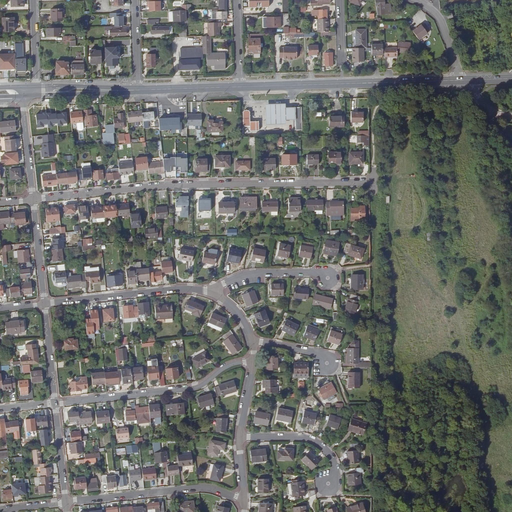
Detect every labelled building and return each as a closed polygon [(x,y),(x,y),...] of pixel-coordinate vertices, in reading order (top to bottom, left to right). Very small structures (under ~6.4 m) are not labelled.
[(219,0),(219,12),(227,12),(227,10),(227,7),(226,7),(226,0),(219,0)] [(375,0),(377,14),(391,13),(391,3),(385,3),(384,4),(383,0),(375,0)] [(160,1),(147,2),(147,7),(149,7),(149,12),(160,11),(160,1)] [(51,8),(52,21),(62,21),(62,8),(51,8)] [(218,9),(212,9),(212,19),(228,19),(227,12),(219,12),(218,12),(218,9)] [(327,18),(327,10),(316,10),(316,11),(312,11),(312,15),(318,15),(319,19),(327,18)] [(174,12),(174,20),(177,20),(177,21),(177,22),(186,21),(186,11),(174,12)] [(115,26),(119,26),(123,26),(122,17),(122,13),(110,13),(110,17),(114,17),(115,26)] [(14,17),(3,18),(3,31),(14,31),(14,17)] [(265,28),(273,28),(279,28),(279,17),(272,17),(265,17),(265,23),(265,28)] [(318,32),(321,32),(328,32),(328,19),(318,19),(318,32)] [(221,22),(208,23),(208,36),(210,36),(218,36),(218,31),(219,31),(219,27),(221,27),(221,22)] [(421,25),(413,31),(419,40),(428,34),(427,32),(430,30),(425,24),(422,26),(421,25)] [(115,26),(112,26),(113,30),(110,30),(110,35),(126,35),(126,30),(119,30),(119,26),(115,26)] [(59,28),(47,28),(47,36),(59,36),(59,28)] [(363,48),(366,48),(365,30),(356,30),(357,48),(363,48)] [(259,34),(248,35),(249,52),(253,52),(254,58),(260,58),(259,34)] [(210,36),(208,36),(206,36),(206,55),(207,54),(207,66),(226,65),(225,54),(211,54),(210,36)] [(399,41),(398,50),(410,50),(411,42),(399,41)] [(23,43),(15,43),(15,44),(15,59),(23,59),(23,43)] [(371,45),(372,55),(382,55),(382,45),(371,45)] [(309,47),(309,57),(314,57),(314,58),(317,58),(317,56),(318,55),(317,46),(309,47)] [(384,48),(384,56),(398,56),(397,47),(384,48)] [(117,48),(105,48),(106,66),(118,66),(118,59),(120,59),(120,52),(117,52),(117,48)] [(284,60),(288,60),(293,59),(297,59),(297,48),(279,49),(279,59),(284,59),(284,60)] [(357,48),(353,48),(353,62),(363,62),(363,48),(357,48)] [(101,63),(101,51),(95,51),(96,50),(90,50),(90,63),(101,63)] [(15,59),(15,55),(0,55),(0,70),(16,70),(15,59)] [(154,55),(147,55),(147,67),(155,67),(154,55)] [(15,59),(16,70),(21,70),(26,70),(26,59),(23,59),(15,59)] [(200,59),(179,60),(179,70),(200,69),(200,59)] [(56,70),(56,75),(69,75),(69,70),(68,63),(65,63),(65,62),(56,62),(57,70),(56,70)] [(84,66),(71,66),(71,74),(84,74),(84,66)] [(294,120),(294,108),(286,108),(286,104),(265,104),(266,124),(286,124),(286,120),(294,120)] [(302,107),(294,108),(294,120),(294,121),(295,121),(296,130),(302,130),(302,107)] [(91,109),(84,110),(85,127),(97,126),(96,115),(92,116),(91,109)] [(142,112),(142,110),(127,112),(128,123),(143,121),(142,112)] [(142,112),(143,121),(154,120),(153,111),(150,112),(149,110),(146,111),(146,112),(142,112)] [(187,110),(187,121),(202,121),(202,112),(193,112),(193,110),(187,110)] [(250,131),(258,130),(258,121),(250,121),(250,111),(248,110),(244,110),(242,112),(242,124),(244,126),(250,126),(250,131)] [(82,111),(69,112),(71,123),(83,122),(82,111)] [(62,114),(57,114),(58,126),(68,125),(67,112),(62,113),(62,114)] [(51,113),(47,114),(48,126),(58,126),(57,114),(51,114),(51,113)] [(118,118),(113,119),(114,125),(114,127),(123,126),(123,128),(125,128),(124,122),(122,122),(122,113),(117,113),(118,118)] [(47,114),(35,114),(37,128),(48,128),(48,126),(47,114)] [(363,114),(351,114),(350,124),(363,123),(363,114)] [(344,117),(330,117),(330,128),(344,127),(344,117)] [(179,118),(158,119),(159,130),(173,129),(178,129),(180,129),(179,118)] [(208,132),(213,132),(220,132),(223,132),(223,122),(220,122),(213,122),(213,120),(207,120),(208,132)] [(0,130),(0,132),(16,130),(15,121),(0,122),(0,130)] [(114,127),(114,125),(105,125),(105,129),(106,133),(103,133),(103,139),(104,144),(116,143),(114,127)] [(53,135),(43,136),(44,144),(42,144),(43,157),(55,156),(53,135)] [(4,137),(6,152),(17,151),(16,140),(14,140),(14,136),(4,137)] [(5,156),(6,162),(6,164),(18,163),(17,153),(5,154),(5,156)] [(341,153),(329,153),(329,163),(335,163),(335,164),(341,164),(341,153)] [(349,153),(349,164),(363,164),(362,153),(349,153)] [(307,155),(307,164),(318,164),(318,154),(307,155)] [(284,155),(284,164),(296,164),(296,155),(284,155)] [(215,156),(215,167),(229,167),(229,156),(215,156)] [(149,169),(148,163),(147,157),(136,159),(137,170),(149,169)] [(172,159),(165,159),(165,171),(168,171),(168,172),(172,172),(172,167),(177,166),(176,157),(172,157),(172,159)] [(182,157),(176,157),(177,166),(182,166),(182,171),(189,171),(188,158),(182,158),(182,157)] [(210,170),(210,160),(207,160),(196,159),(196,172),(202,172),(203,170),(210,170)] [(263,159),(263,170),(275,170),(275,159),(263,159)] [(236,161),(236,170),(250,170),(250,161),(236,161)] [(134,173),(133,162),(118,163),(119,175),(123,174),(123,175),(127,174),(134,173)] [(149,174),(164,172),(163,162),(148,163),(149,169),(149,174)] [(19,168),(10,170),(11,179),(21,178),(19,168)] [(76,172),(77,181),(83,180),(83,179),(92,178),(91,168),(76,169),(76,172)] [(103,179),(102,170),(93,171),(94,180),(103,179)] [(107,180),(115,179),(118,179),(119,179),(118,171),(113,171),(113,173),(112,173),(111,170),(106,171),(107,180)] [(76,172),(66,173),(67,184),(72,184),(71,182),(77,182),(77,181),(76,172)] [(66,173),(56,174),(57,184),(63,183),(63,185),(67,184),(66,173)] [(57,184),(56,174),(42,176),(43,187),(57,185),(57,184)] [(188,197),(179,197),(179,199),(176,199),(176,205),(182,205),(182,212),(180,212),(180,216),(188,216),(187,214),(187,205),(188,205),(188,197)] [(240,198),(240,208),(256,208),(256,197),(240,198)] [(300,198),(288,199),(288,210),(295,210),(295,211),(300,211),(300,198)] [(210,199),(198,200),(198,211),(210,210),(210,199)] [(322,210),(322,200),(307,200),(307,210),(316,210),(316,213),(322,213),(322,210)] [(262,202),(262,211),(277,210),(277,202),(262,202)] [(330,202),(330,211),(339,211),(343,211),(343,202),(330,202)] [(116,205),(117,215),(129,214),(128,203),(116,204),(116,205)] [(218,203),(218,213),(234,213),(234,203),(218,203)] [(75,213),(74,205),(65,206),(65,208),(63,208),(64,211),(65,211),(65,214),(75,213)] [(105,217),(117,215),(116,205),(103,206),(104,207),(105,217)] [(87,206),(77,207),(79,220),(88,219),(87,206)] [(351,209),(351,221),(365,220),(365,206),(359,206),(359,209),(351,209)] [(96,219),(105,218),(105,217),(104,207),(98,207),(94,208),(94,207),(90,207),(92,219),(96,219)] [(60,221),(58,208),(54,208),(54,210),(45,211),(46,222),(60,221)] [(156,218),(156,220),(168,218),(166,208),(160,209),(160,208),(155,209),(155,214),(156,218)] [(10,212),(0,212),(0,229),(4,229),(3,224),(15,223),(14,213),(10,213),(10,212)] [(20,215),(20,213),(15,214),(16,225),(26,224),(25,215),(20,215)] [(129,215),(131,228),(141,227),(139,214),(129,215)] [(158,237),(157,228),(145,229),(146,238),(158,237)] [(79,234),(70,235),(71,248),(80,247),(79,234)] [(51,245),(52,250),(64,248),(63,236),(52,237),(53,242),(53,245),(51,245)] [(326,241),(324,253),(336,255),(339,243),(326,241)] [(346,244),(343,253),(362,258),(364,248),(346,244)] [(301,245),(298,256),(311,258),(313,248),(301,245)] [(277,246),(276,258),(288,259),(289,247),(277,246)] [(19,263),(31,262),(29,249),(26,249),(18,250),(19,263)] [(52,250),(53,261),(63,260),(61,249),(52,250)] [(229,249),(227,260),(240,262),(242,251),(229,249)] [(185,250),(183,260),(192,262),(194,252),(185,250)] [(204,252),(202,262),(216,264),(217,254),(204,252)] [(257,252),(254,261),(264,263),(266,255),(257,252)] [(171,261),(160,262),(162,274),(166,274),(166,273),(173,272),(171,261)] [(148,268),(149,274),(150,274),(151,282),(156,281),(156,280),(162,280),(160,266),(148,267),(148,268)] [(145,281),(150,280),(149,274),(148,268),(136,270),(137,280),(145,279),(145,281)] [(23,269),(20,269),(20,272),(21,277),(25,277),(26,281),(21,282),(22,290),(22,293),(33,292),(32,281),(29,281),(28,276),(31,276),(30,271),(23,272),(23,269)] [(90,281),(91,282),(91,283),(93,283),(92,281),(102,280),(101,270),(85,272),(85,277),(86,281),(90,281)] [(127,284),(137,283),(137,282),(137,280),(136,270),(126,271),(127,284)] [(55,283),(66,281),(66,277),(65,272),(54,273),(55,283)] [(107,276),(108,286),(122,284),(121,275),(107,276)] [(352,275),(352,289),(364,288),(363,275),(352,275)] [(82,289),(87,288),(86,283),(86,281),(85,277),(80,277),(80,276),(66,277),(66,281),(67,288),(82,287),(82,289)] [(277,284),(275,284),(271,284),(271,294),(284,294),(283,284),(277,284)] [(10,289),(6,289),(7,296),(10,296),(10,297),(23,296),(22,293),(22,290),(20,290),(19,287),(10,288),(10,289)] [(295,288),(293,297),(307,299),(308,290),(295,288)] [(243,294),(247,306),(258,302),(254,290),(243,294)] [(355,313),(359,296),(350,293),(349,298),(345,311),(355,313)] [(314,294),(312,304),(330,308),(332,299),(314,294)] [(205,306),(189,300),(186,308),(194,311),(193,314),(201,317),(205,306)] [(145,314),(146,317),(150,316),(148,305),(147,306),(146,303),(138,304),(138,307),(139,314),(145,314)] [(126,317),(139,316),(139,314),(138,307),(133,308),(132,305),(125,306),(126,317)] [(156,319),(174,317),(172,305),(155,306),(156,319)] [(103,310),(104,321),(114,320),(113,308),(103,310)] [(261,326),(270,323),(265,310),(255,314),(257,318),(258,318),(261,326)] [(94,330),(100,329),(98,311),(90,311),(91,319),(85,319),(87,334),(94,333),(94,330)] [(209,322),(222,328),(226,319),(212,312),(208,321),(209,322)] [(297,325),(284,320),(280,331),(293,336),(297,325)] [(20,332),(25,332),(24,321),(19,321),(10,321),(10,322),(5,323),(7,333),(11,333),(11,334),(20,333),(20,332)] [(220,332),(222,328),(209,322),(207,325),(220,332)] [(307,326),(303,336),(315,340),(319,330),(307,326)] [(233,334),(230,330),(225,333),(228,338),(224,341),(234,354),(242,348),(232,334),(233,334)] [(330,330),(327,340),(338,344),(342,334),(330,330)] [(68,341),(65,342),(65,350),(74,349),(73,339),(68,339),(68,341)] [(356,367),(371,367),(371,364),(359,364),(359,341),(355,341),(352,345),(352,348),(349,348),(348,363),(356,364),(356,367)] [(30,364),(39,363),(38,356),(36,356),(35,354),(38,354),(37,349),(35,349),(35,344),(26,345),(26,350),(27,350),(28,357),(20,358),(21,365),(23,365),(30,364)] [(126,348),(119,349),(120,361),(127,360),(126,348)] [(193,359),(198,367),(210,360),(206,352),(193,359)] [(277,369),(277,356),(267,356),(267,369),(277,369)] [(149,380),(159,379),(157,361),(151,361),(152,367),(148,368),(149,380)] [(294,363),(294,374),(308,374),(308,363),(294,363)] [(133,383),(131,369),(131,368),(121,369),(122,384),(133,383)] [(133,383),(133,384),(139,384),(139,382),(143,381),(142,368),(131,369),(133,383)] [(167,379),(179,378),(178,368),(166,370),(167,379)] [(31,372),(32,382),(42,381),(41,371),(31,372)] [(104,373),(105,383),(106,384),(115,383),(115,385),(119,385),(119,384),(118,372),(104,373)] [(349,372),(348,386),(352,386),(352,388),(359,388),(360,372),(349,372)] [(93,385),(105,383),(104,373),(91,375),(93,385)] [(80,378),(81,381),(71,382),(71,391),(81,390),(81,389),(88,388),(87,377),(80,378)] [(3,387),(3,391),(12,390),(12,388),(16,388),(15,379),(2,381),(3,387)] [(273,379),(263,379),(263,387),(266,387),(266,393),(275,393),(275,387),(273,387),(273,379)] [(20,388),(21,395),(28,394),(27,387),(29,387),(28,380),(18,381),(19,388),(20,388)] [(219,386),(214,387),(217,396),(222,395),(237,390),(234,381),(219,385),(219,386)] [(318,388),(320,393),(322,396),(324,399),(327,398),(333,394),(336,393),(331,382),(318,388)] [(211,393),(197,398),(200,407),(214,403),(211,393)] [(183,402),(166,404),(167,415),(179,414),(179,413),(184,413),(183,402)] [(134,411),(136,411),(135,406),(135,403),(130,404),(131,409),(131,411),(125,412),(126,422),(135,420),(134,411)] [(149,412),(150,417),(151,422),(161,421),(159,404),(149,405),(149,407),(149,412)] [(139,406),(135,406),(137,422),(140,422),(140,418),(150,417),(149,412),(146,412),(146,408),(139,408),(139,406)] [(279,406),(276,418),(291,421),(293,409),(279,406)] [(97,423),(110,422),(109,411),(96,413),(97,423)] [(270,414),(256,411),(254,422),(268,425),(270,414)] [(304,411),(302,421),(314,424),(316,414),(304,411)] [(80,421),(79,413),(79,412),(72,413),(72,412),(67,413),(68,422),(80,421)] [(80,421),(80,424),(92,423),(91,412),(79,413),(80,421)] [(338,428),(341,418),(326,413),(325,419),(328,420),(326,424),(338,428)] [(36,420),(35,420),(36,426),(39,426),(38,423),(42,422),(44,422),(44,425),(48,425),(47,416),(41,416),(38,417),(38,420),(36,420)] [(36,426),(35,420),(35,418),(25,420),(27,432),(36,431),(36,426)] [(225,418),(218,418),(217,418),(217,423),(216,431),(226,432),(226,418),(225,418)] [(366,422),(352,418),(348,429),(362,433),(366,422)] [(9,423),(5,423),(6,432),(10,432),(10,431),(19,430),(18,425),(18,421),(9,422),(9,423)] [(129,428),(117,429),(118,439),(130,437),(129,428)] [(47,429),(39,430),(41,446),(49,445),(47,429)] [(81,442),(82,442),(81,432),(70,433),(71,443),(81,442)] [(211,440),(208,453),(217,455),(218,448),(223,449),(225,442),(211,440)] [(82,453),(81,442),(71,443),(70,443),(71,454),(82,453)] [(279,449),(278,460),(293,461),(294,449),(294,446),(285,445),(285,449),(279,449)] [(154,450),(156,463),(167,461),(166,455),(165,456),(165,452),(159,453),(158,449),(154,450)] [(266,449),(251,450),(251,462),(267,461),(266,449)] [(32,450),(33,465),(41,464),(40,461),(41,460),(41,457),(39,457),(38,450),(32,450)] [(360,462),(359,450),(348,451),(349,463),(360,462)] [(8,451),(0,451),(0,459),(8,459),(8,451)] [(309,452),(302,459),(312,469),(319,461),(309,452)] [(181,456),(182,466),(193,465),(192,455),(181,456)] [(48,468),(47,463),(41,464),(42,478),(49,477),(50,476),(50,473),(51,473),(51,468),(48,468)] [(222,466),(214,464),(210,479),(219,481),(221,474),(220,474),(222,466)] [(175,474),(179,474),(179,466),(178,465),(170,466),(167,466),(168,475),(175,475),(175,474)] [(364,472),(363,467),(356,467),(356,472),(348,473),(349,485),(362,484),(361,472),(364,472)] [(154,468),(142,469),(143,480),(155,479),(154,468)] [(130,481),(141,480),(140,469),(129,470),(130,481)] [(116,477),(117,487),(127,486),(126,475),(119,476),(119,471),(115,472),(116,477)] [(107,488),(117,487),(116,477),(106,478),(106,476),(102,476),(103,484),(106,484),(107,488)] [(49,481),(49,477),(42,478),(40,478),(41,486),(50,485),(52,485),(52,481),(49,481)] [(74,489),(86,488),(85,477),(75,478),(75,481),(73,481),(74,489)] [(258,479),(258,492),(268,492),(268,485),(268,480),(268,479),(258,479)] [(305,498),(316,493),(315,488),(304,491),(303,481),(300,481),(300,479),(288,481),(289,484),(291,484),(292,494),(292,497),(294,497),(295,499),(297,499),(297,496),(303,496),(305,498)] [(87,483),(88,490),(98,490),(97,482),(87,483)] [(25,483),(11,485),(12,496),(26,494),(25,483)] [(50,489),(50,485),(41,486),(39,486),(40,494),(51,493),(50,489)] [(2,491),(3,499),(12,498),(11,490),(2,491)] [(148,504),(148,511),(164,511),(163,502),(148,504)] [(178,503),(178,511),(193,511),(193,502),(178,503)] [(260,503),(259,511),(271,511),(272,504),(260,503)] [(347,508),(347,511),(364,511),(362,503),(347,508)]
